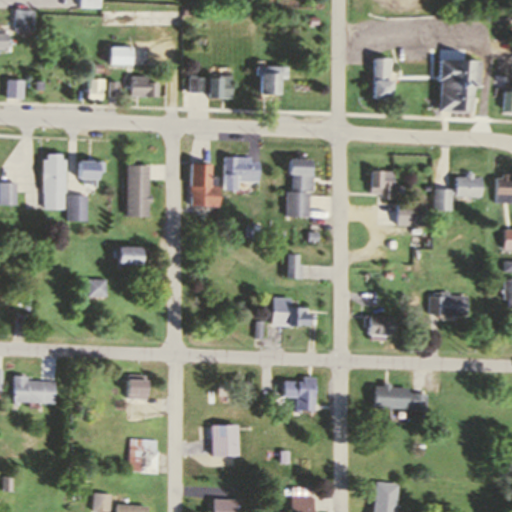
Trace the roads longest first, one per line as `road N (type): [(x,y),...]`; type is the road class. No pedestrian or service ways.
road 1 (residential): [(511,144),(0,117)]
road 2 (residential): [(511,364),(0,347)]
road 3 (residential): [(341,511),(339,0)]
road 4 (residential): [(175,511),(174,126)]
